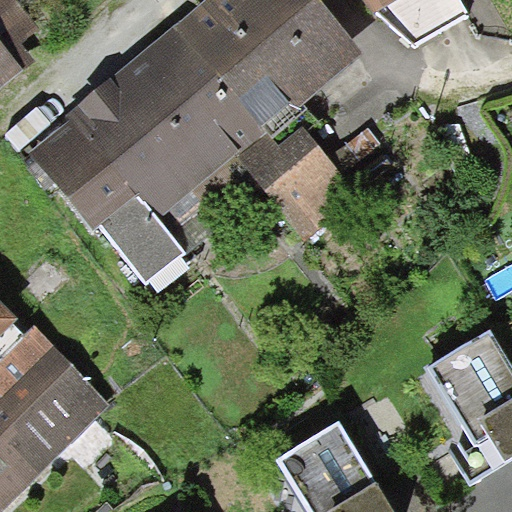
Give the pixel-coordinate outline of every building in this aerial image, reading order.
[(312,0),(223,0),(152,55),(233,158),(295,238),(353,192),(299,123),(271,145),(255,125),(352,50),(312,0)] [(364,0),(396,58),(467,20),(456,0),(364,0)] [(0,47),(0,85),(18,71),(0,47)] [(233,158),(152,55),(28,152),(143,299),(196,258),(161,213),(233,158)] [(0,511),(1,511),(112,407),(36,328),(26,339),(16,328),(19,324),(0,304),(0,511)] [(511,353),(493,320),(428,358),(467,424),(436,441),(462,486),(511,457),(511,353)] [(393,511),(336,415),(272,452),(306,511),(393,511)] [(195,511),(188,499),(166,511),(195,511)]
